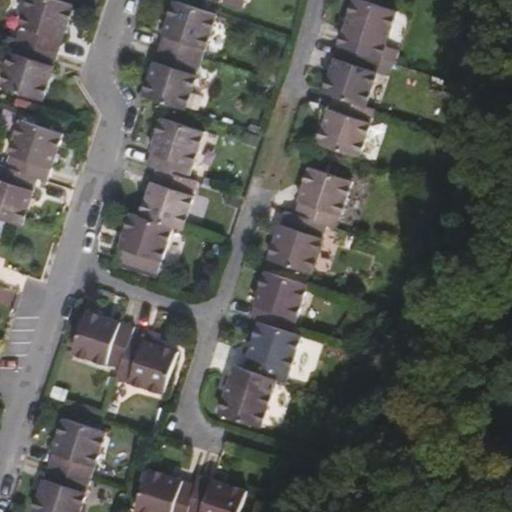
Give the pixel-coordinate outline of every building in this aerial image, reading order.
[(54,51),(69,4),(58,0),(24,0),(13,38),(54,51)] [(200,54),(214,9),(183,0),(172,0),(159,41),(200,54)] [(374,55),(389,8),(363,0),(345,0),(333,41),(374,55)] [(0,86),(39,99),(54,51),(13,38),(0,77),(0,86)] [(185,102),(200,54),(159,41),(143,89),(185,102)] [(361,97),(374,55),(333,41),(319,84),(329,87),(361,97)] [(355,149),(371,100),(361,97),(329,87),(313,135),(355,149)] [(187,172),(202,124),(160,111),(145,158),(154,161),(187,172)] [(42,179),(58,132),(16,119),(1,165),(34,176),(42,179)] [(334,218),(349,172),(307,158),(292,205),(325,215),(334,218)] [(181,224),(196,175),(187,172),(154,161),(138,211),(171,221),(181,224)] [(0,217),(18,224),(34,176),(1,165),(0,164),(0,217)] [(309,265),(325,215),(292,205),(282,202),(266,251),(309,265)] [(155,269),(171,221),(138,211),(128,208),(113,256),(155,269)] [(290,323),(305,277),(263,264),(248,311),(258,314),(290,323)] [(127,331),(129,322),(81,307),(68,349),(116,365),(127,331)] [(285,376),(300,326),(290,323),(258,314),(242,363),(275,373),(285,376)] [(161,388),(174,346),(127,331),(116,365),(113,374),(161,388)] [(260,421),(275,373),(242,363),(233,360),(218,408),(260,421)] [(89,475),(104,427),(61,413),(46,461),(89,475)] [(38,511),(77,511),(89,475),(46,461),(31,510),(38,511)] [(183,511),(194,479),(146,464),(132,508),(144,511),(183,511)] [(237,511),(246,485),(197,469),(194,479),(183,511),(237,511)]
